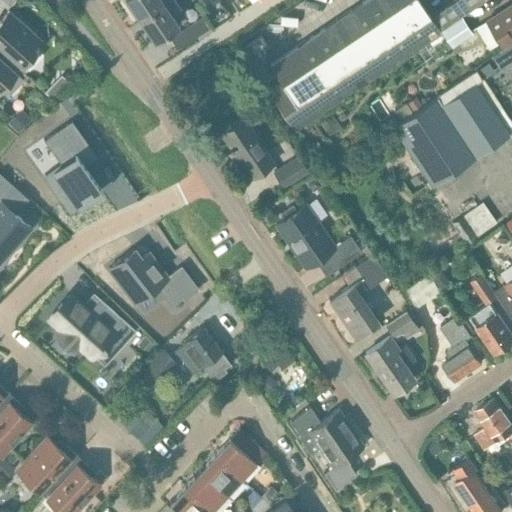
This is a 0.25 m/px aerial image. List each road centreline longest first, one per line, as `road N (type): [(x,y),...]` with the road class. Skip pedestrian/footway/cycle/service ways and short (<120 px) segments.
road 1 (residential): [(393,445),(214,181)]
road 2 (residential): [(317,511),(237,404),(137,511)]
road 3 (residential): [(214,181),(61,253),(0,315)]
road 4 (residential): [(138,460),(0,329)]
road 5 (residential): [(393,445),(511,364)]
road 6 (residential): [(147,84),(105,59),(53,0)]
